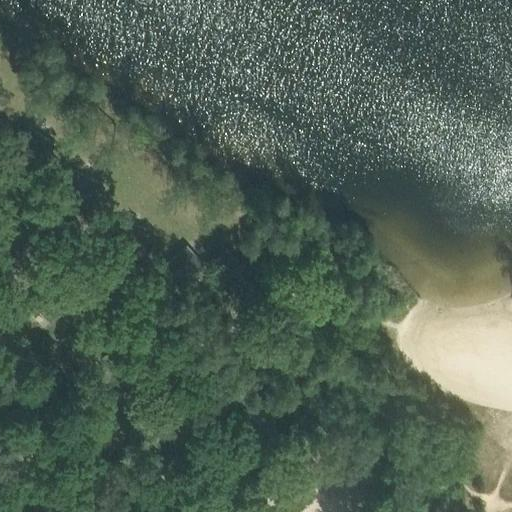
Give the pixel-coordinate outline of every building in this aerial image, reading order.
[(29,124),(11,151),(38,169),(56,143),(29,124)] [(73,168),(60,198),(89,211),(102,182),(73,168)] [(119,220),(113,252),(144,259),(150,226),(119,220)] [(13,221),(0,238),(0,250),(19,265),(38,241),(13,221)] [(188,242),(164,263),(185,288),(209,267),(188,242)] [(51,275),(28,297),(52,322),(75,299),(51,275)] [(99,318),(72,336),(90,364),(117,346),(99,318)] [(117,387),(102,417),(131,432),(146,402),(117,387)]
